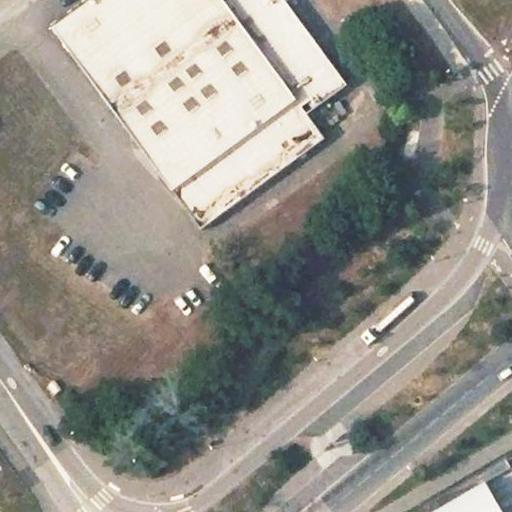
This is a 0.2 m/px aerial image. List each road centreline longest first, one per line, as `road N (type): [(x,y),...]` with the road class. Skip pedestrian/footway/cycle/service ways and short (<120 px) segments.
road 1 (residential): [(500,161),(472,246),(430,303),(191,511)]
road 2 (residential): [(323,511),(511,370)]
road 3 (residential): [(93,511),(0,394)]
road 4 (primary): [(423,0),(505,115)]
